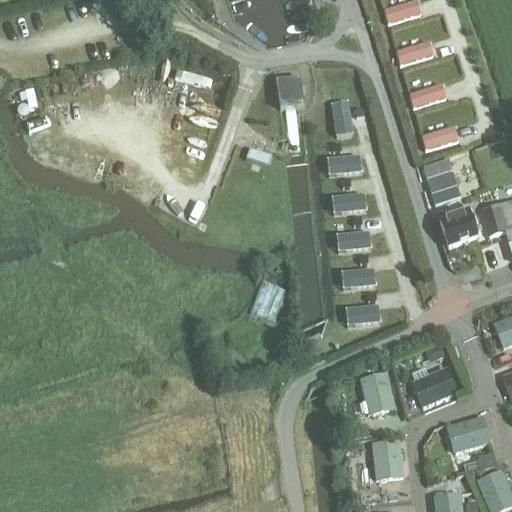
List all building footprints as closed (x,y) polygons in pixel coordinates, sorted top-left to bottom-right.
[(421,20),(417,5),(383,15),(388,30),(421,20)] [(433,62),(429,47),(396,57),(400,72),(433,62)] [(280,114),(284,113),(304,110),(300,81),(276,84),(280,114)] [(355,87),(340,91),(353,133),(368,128),(355,87)] [(447,104),(442,89),(409,99),(413,114),(447,104)] [(458,146),(454,131),(420,141),(425,156),(458,146)] [(337,139),(325,140),(329,176),(341,174),(337,139)] [(433,210),(460,202),(448,163),(422,172),(433,210)] [(337,184),(328,185),(331,213),(340,212),(337,184)] [(361,193),(363,206),(381,203),(379,190),(361,193)] [(511,205),(480,216),(488,242),(508,236),(511,249),(511,205)] [(468,217),(470,217),(468,209),(452,214),(453,221),(439,225),(448,253),(477,243),(468,217)] [(330,227),(331,241),(367,237),(365,223),(330,227)] [(335,253),(337,267),(370,263),(369,249),(335,253)] [(339,291),(373,287),(372,276),(338,280),(339,291)] [(351,320),(388,311),(385,297),(347,306),(351,320)] [(511,319),(506,322),(498,325),(493,327),(503,353),(511,349),(511,319)] [(443,347),(433,351),(438,362),(447,358),(443,347)] [(422,412),(457,397),(446,372),(411,386),(422,412)] [(368,420),(395,414),(387,376),(360,382),(368,420)] [(511,406),(511,376),(502,380),(511,406)] [(453,458),(490,447),(482,421),(446,431),(453,458)] [(375,485),(403,482),(399,445),(371,448),(375,485)] [(480,460),(477,465),(480,474),(496,469),(492,457),(480,460)] [(487,511),(509,511),(511,511),(511,499),(501,475),(476,486),(487,511)] [(433,501),(434,511),(461,511),(460,498),(433,501)]
